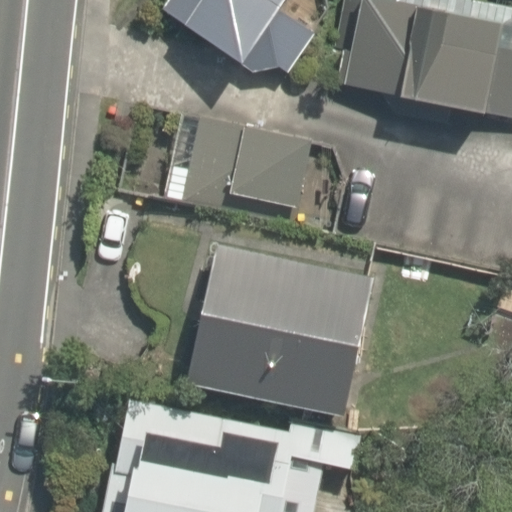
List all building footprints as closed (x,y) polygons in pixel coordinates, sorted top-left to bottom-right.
[(330,11),(314,0),(190,0),(176,19),(271,90),(330,11)] [(511,24),(369,5),(357,97),(413,105),(410,128),(511,142),(511,24)] [(181,116),(93,99),(77,180),(166,197),(181,116)] [(309,134),(207,119),(195,203),(297,219),(309,134)] [(228,264),(206,386),(364,415),(387,293),(228,264)] [(104,511),(322,511),(328,475),(368,481),(375,434),(139,397),(128,470),(111,467),(104,511)]
